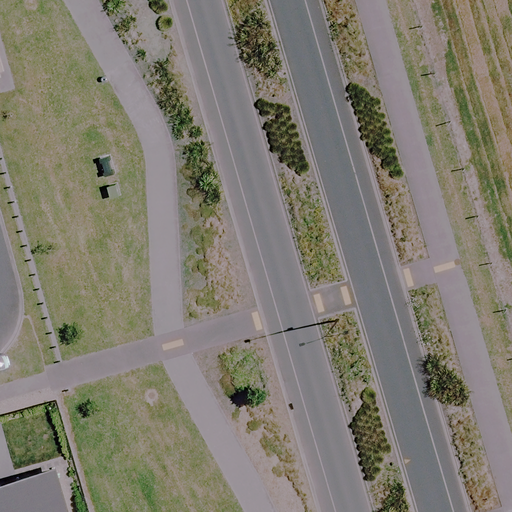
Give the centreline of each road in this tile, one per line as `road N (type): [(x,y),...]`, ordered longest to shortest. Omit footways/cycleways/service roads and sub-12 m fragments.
road 1 (secondary): [(282,0),(442,511)]
road 2 (secondary): [(345,511),(200,0)]
